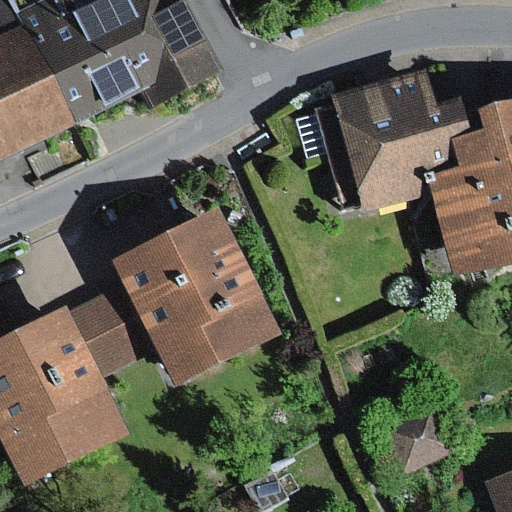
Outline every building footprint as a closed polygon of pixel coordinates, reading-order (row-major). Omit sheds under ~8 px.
[(0,0),(0,41),(21,32),(12,13),(6,0),(0,0)] [(177,0),(38,0),(12,13),(21,32),(69,129),(137,96),(146,114),(216,80),(177,0)] [(0,161),(69,129),(21,32),(0,41),(0,161)] [(450,68),(325,101),(328,113),(316,117),(343,215),(354,212),(356,221),(430,202),(482,188),(464,124),(450,68)] [(511,110),(464,124),(482,188),(430,202),(452,287),(511,271),(511,110)] [(211,218),(105,271),(115,291),(149,358),(169,396),(275,342),(211,218)] [(115,291),(59,320),(93,386),(149,358),(115,291)] [(6,343),(0,345),(0,455),(20,494),(122,442),(93,386),(59,320),(57,316),(6,343)] [(429,408),(375,434),(399,482),(452,456),(429,408)] [(511,511),(511,476),(482,487),(490,511),(511,511)]
